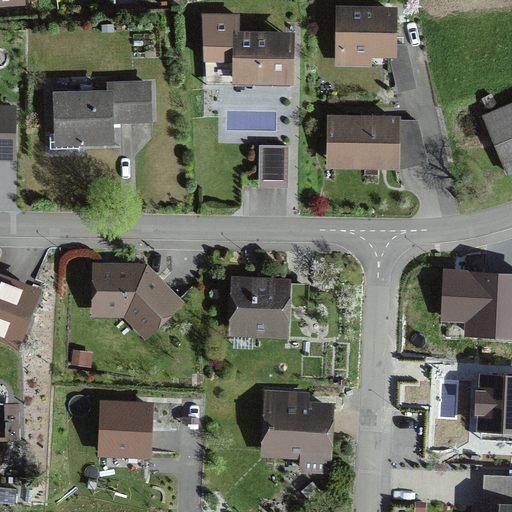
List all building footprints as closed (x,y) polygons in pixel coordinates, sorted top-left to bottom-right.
[(339,12),(338,53),(390,54),(391,13),(339,12)] [(233,80),(289,81),(289,48),(283,48),(283,38),(234,37),(233,80)] [(54,135),(48,135),(48,150),(77,149),(77,142),(111,141),(110,120),(149,118),(148,87),(106,89),(106,96),(53,97),(54,135)] [(511,105),(482,118),(506,175),(511,171),(511,105)] [(0,157),(13,158),(15,108),(0,107),(0,157)] [(394,157),(395,122),(329,120),(328,156),(394,157)] [(258,161),(285,161),(286,148),(258,147),(258,161)] [(125,318),(145,344),(183,306),(147,267),(92,267),(92,318),(125,318)] [(0,280),(0,338),(14,344),(33,294),(0,280)] [(252,325),(251,333),(283,335),(283,322),(305,323),(307,291),(256,288),(256,283),(233,282),(231,324),(252,325)] [(478,428),(511,429),(511,378),(481,376),(478,428)] [(301,470),(324,471),(327,409),(299,407),(300,396),(268,394),(265,453),(302,455),(301,470)] [(149,453),(152,409),(102,406),(99,450),(149,453)] [(476,511),(511,511),(511,503),(477,502),(476,511)]
